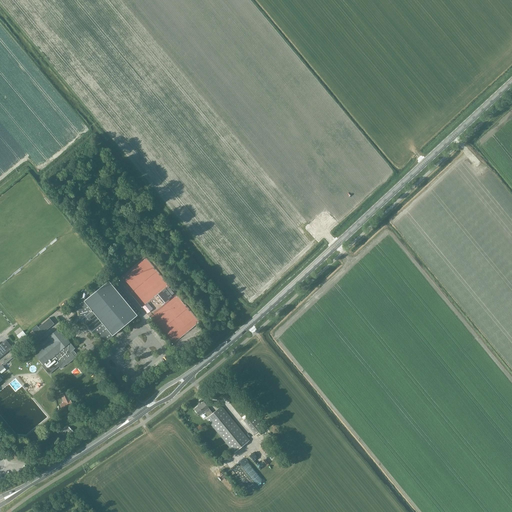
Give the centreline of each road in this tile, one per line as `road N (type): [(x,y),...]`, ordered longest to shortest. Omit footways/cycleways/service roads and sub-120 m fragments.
road 1 (tertiary): [(202,363),(511,81)]
road 2 (tertiary): [(0,501),(114,430)]
